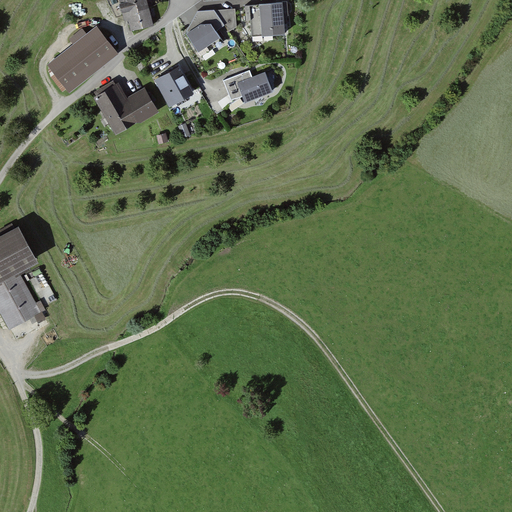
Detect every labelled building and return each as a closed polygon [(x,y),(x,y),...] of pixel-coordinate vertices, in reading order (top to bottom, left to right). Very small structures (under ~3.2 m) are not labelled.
[(150,0),(119,0),(127,31),(156,25),(150,0)] [(284,5),(249,8),(252,38),(287,35),(284,5)] [(235,26),(236,9),(223,9),(222,26),(235,26)] [(198,25),(187,34),(201,55),(222,39),(213,23),(198,25)] [(74,45),(49,64),(69,90),(118,52),(98,26),(86,35),(81,28),(69,37),(74,45)] [(180,68),(156,79),(169,105),(192,95),(180,68)] [(244,71),(224,78),(231,97),(243,92),(246,99),(273,88),(266,70),(246,77),(244,71)] [(120,85),(96,98),(117,136),(158,113),(145,89),(128,99),(120,85)] [(19,228),(0,237),(0,313),(9,330),(41,314),(19,272),(37,262),(19,228)]
